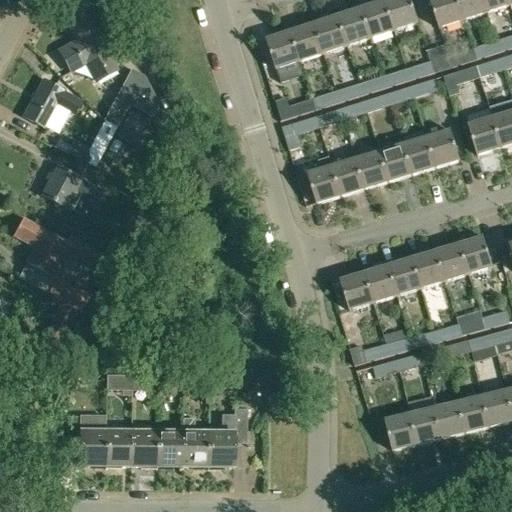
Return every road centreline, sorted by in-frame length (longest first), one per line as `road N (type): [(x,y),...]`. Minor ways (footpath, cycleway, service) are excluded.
road 1 (unclassified): [(317,511),(313,374),(291,256)]
road 2 (unclassified): [(291,256),(219,14)]
road 3 (residential): [(291,256),(511,195)]
road 4 (residential): [(320,511),(511,466)]
